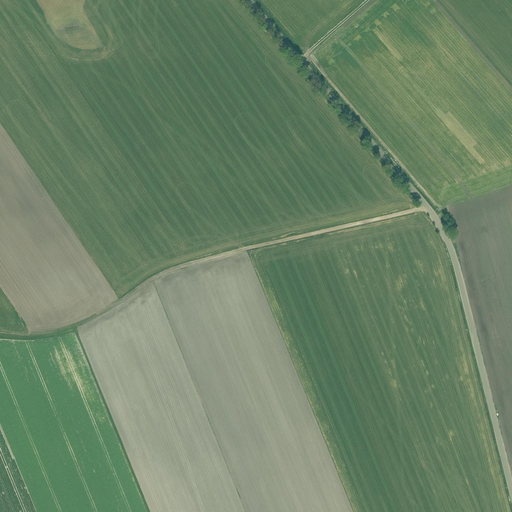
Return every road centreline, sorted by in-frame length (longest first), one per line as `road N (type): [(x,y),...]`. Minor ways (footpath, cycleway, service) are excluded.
road 1 (unclassified): [(511,495),(435,222),(246,0)]
road 2 (track): [(426,208),(173,269),(66,329)]
